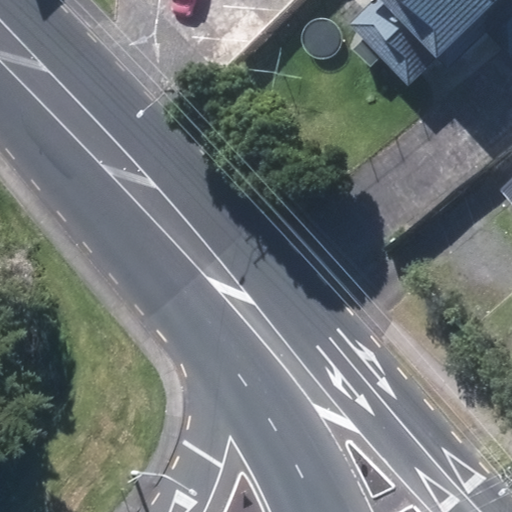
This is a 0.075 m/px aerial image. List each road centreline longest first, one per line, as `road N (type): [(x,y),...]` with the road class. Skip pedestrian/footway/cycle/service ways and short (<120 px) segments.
road 1 (secondary): [(239,296),(0,36)]
road 2 (secondary): [(272,335),(397,417),(481,511)]
road 3 (secondary): [(175,511),(203,453),(239,296)]
road 4 (secondary): [(319,511),(295,459),(272,335)]
